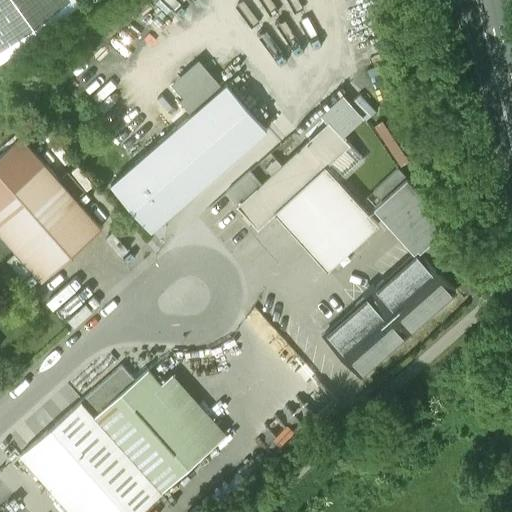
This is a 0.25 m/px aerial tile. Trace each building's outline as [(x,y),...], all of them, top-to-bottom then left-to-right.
[(0,0),(0,58),(79,1),(78,0),(0,0)] [(226,82),(110,183),(150,229),(266,128),(226,82)] [(328,121),(236,205),(257,229),(275,213),(274,212),(325,165),(326,165),(349,144),(328,121)] [(101,227),(20,135),(0,152),(0,233),(41,280),(101,227)] [(326,165),(325,165),(274,212),(275,213),(327,270),(378,224),(326,165)] [(374,200),(415,252),(447,226),(407,175),(374,200)] [(373,285),(363,294),(366,297),(323,335),(359,376),(455,290),(419,250),(376,288),(373,285)] [(215,444),(148,368),(135,379),(122,364),(81,400),(161,490),(215,444)] [(81,400),(20,454),(71,511),(138,511),(162,491),(161,490),(81,400)]
